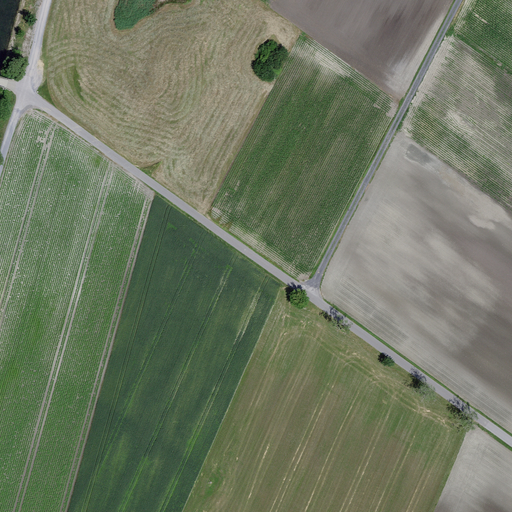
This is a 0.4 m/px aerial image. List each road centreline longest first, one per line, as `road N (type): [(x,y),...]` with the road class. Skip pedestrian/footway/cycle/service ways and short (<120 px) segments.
road 1 (track): [(511,443),(23,92)]
road 2 (track): [(459,0),(310,297)]
